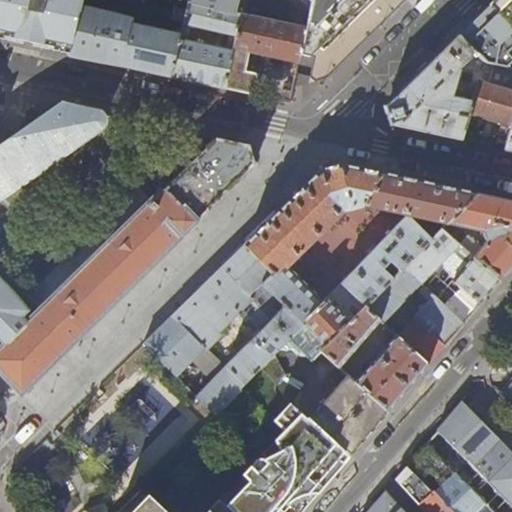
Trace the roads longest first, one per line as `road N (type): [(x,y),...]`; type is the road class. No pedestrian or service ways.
road 1 (residential): [(321,133),(0,66)]
road 2 (residential): [(335,511),(511,301)]
road 3 (residential): [(511,173),(321,133)]
road 4 (residential): [(321,133),(456,0)]
